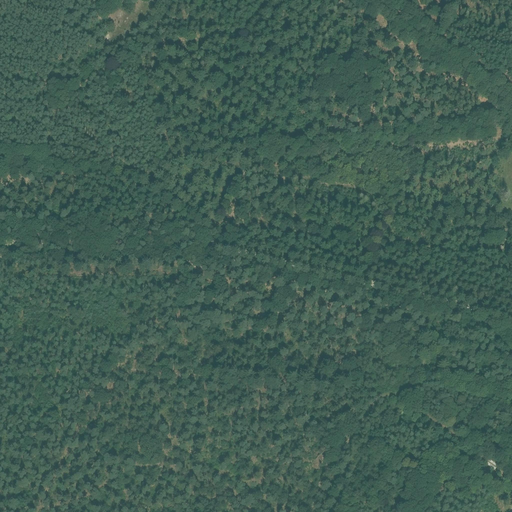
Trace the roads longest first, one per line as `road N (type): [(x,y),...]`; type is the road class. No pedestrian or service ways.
road 1 (track): [(0,242),(196,239),(511,315)]
road 2 (unknown): [(511,311),(211,242)]
